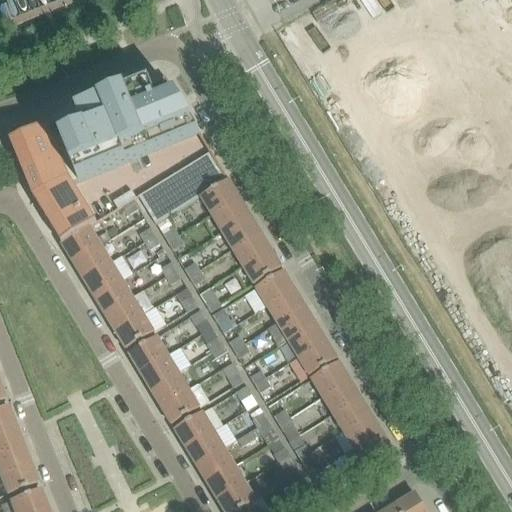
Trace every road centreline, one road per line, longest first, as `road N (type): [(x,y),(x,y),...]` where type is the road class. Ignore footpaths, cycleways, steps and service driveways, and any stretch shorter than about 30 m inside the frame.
road 1 (residential): [(427,463),(187,65),(173,54),(146,54),(0,108)]
road 2 (unclassified): [(511,482),(227,19)]
road 3 (residential): [(206,511),(10,201),(0,200)]
road 4 (residential): [(0,329),(69,511)]
